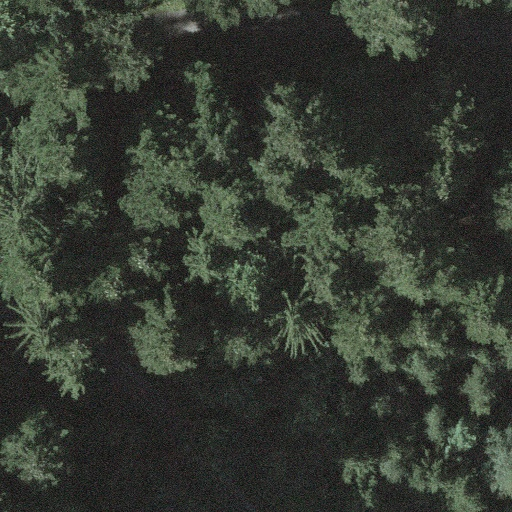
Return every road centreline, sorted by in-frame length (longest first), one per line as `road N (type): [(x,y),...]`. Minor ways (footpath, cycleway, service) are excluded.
road 1 (track): [(511,46),(402,20),(235,31),(0,84)]
road 2 (track): [(0,318),(92,358),(187,445),(240,511)]
